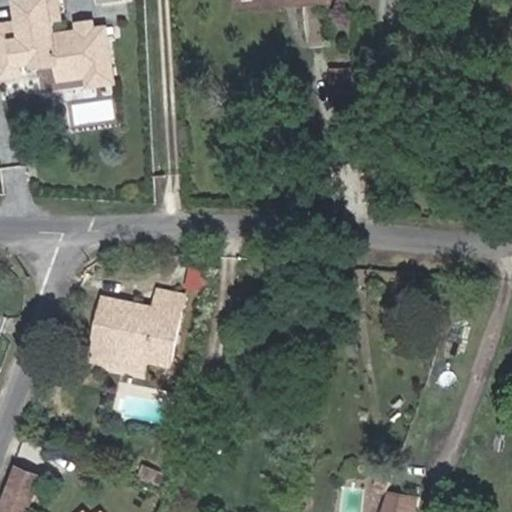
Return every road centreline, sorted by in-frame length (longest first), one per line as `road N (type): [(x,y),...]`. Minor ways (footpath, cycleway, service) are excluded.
road 1 (unclassified): [(78,234),(452,247),(511,239)]
road 2 (unknown): [(197,238),(212,142),(206,0)]
road 3 (residential): [(0,449),(78,234)]
